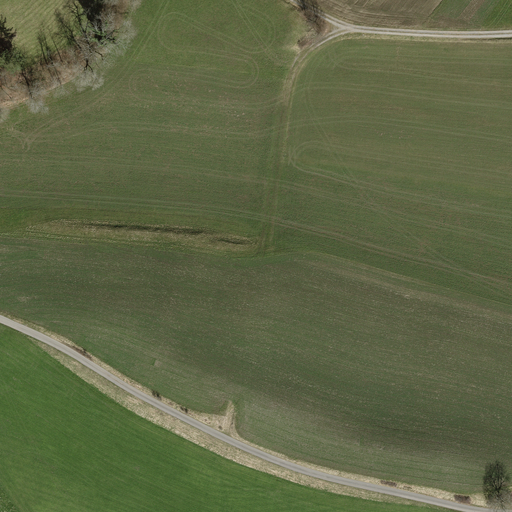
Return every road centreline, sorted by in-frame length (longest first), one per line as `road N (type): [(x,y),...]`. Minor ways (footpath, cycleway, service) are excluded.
road 1 (track): [(511,511),(347,483),(284,463),(0,321)]
road 2 (track): [(511,34),(354,29),(291,0)]
